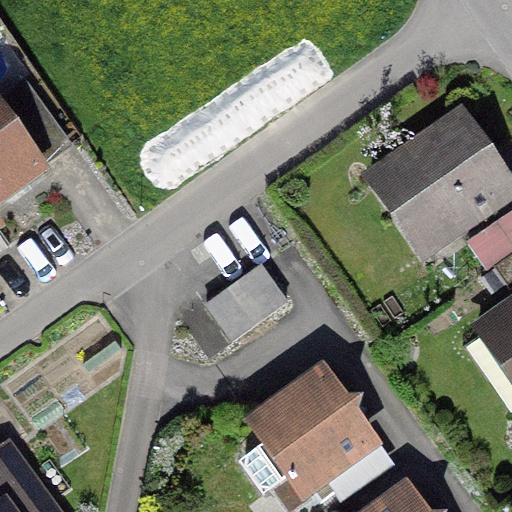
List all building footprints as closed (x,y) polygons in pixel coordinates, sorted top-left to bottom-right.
[(0,196),(36,171),(0,120),(0,196)] [(427,247),(506,193),(459,123),(391,170),(405,191),(394,198),(427,247)] [(482,274),(488,269),(511,252),(511,215),(464,249),(482,274)] [(505,293),(511,288),(511,252),(488,269),(505,293)] [(202,310),(228,346),(282,306),(256,270),(202,310)] [(511,314),(485,333),(511,371),(511,314)] [(318,382),(269,417),(253,428),(264,444),(242,460),(241,471),(255,491),(266,493),(288,477),(299,493),(364,447),(347,423),(355,404),(334,405),(318,382)] [(27,511),(40,503),(8,456),(0,461),(0,511),(27,511)] [(411,511),(402,499),(383,511),(411,511)]
